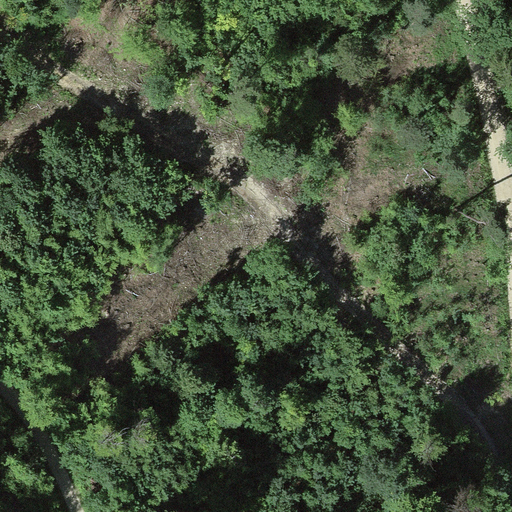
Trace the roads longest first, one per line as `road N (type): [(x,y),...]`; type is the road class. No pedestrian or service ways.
road 1 (track): [(511,486),(467,419),(268,183),(0,14)]
road 2 (track): [(461,0),(503,164),(511,242)]
road 3 (track): [(80,511),(49,441),(0,378)]
